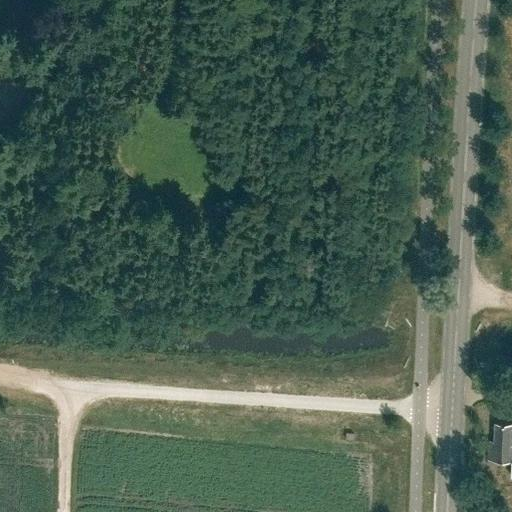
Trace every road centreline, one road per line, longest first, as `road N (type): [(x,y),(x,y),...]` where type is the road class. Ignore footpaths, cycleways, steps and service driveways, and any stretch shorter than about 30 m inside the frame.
road 1 (unclassified): [(39,384),(451,411)]
road 2 (secondary): [(451,411),(476,0)]
road 3 (residential): [(0,135),(81,0)]
road 4 (unknown): [(63,387),(58,511)]
